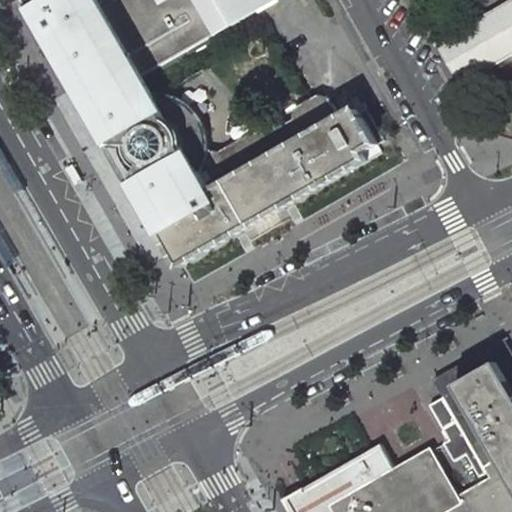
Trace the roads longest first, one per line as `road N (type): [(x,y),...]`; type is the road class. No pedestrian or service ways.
road 1 (tertiary): [(477,205),(146,369)]
road 2 (tertiary): [(185,436),(511,268)]
road 3 (secondary): [(146,369),(0,117)]
road 4 (residential): [(363,0),(477,205)]
road 5 (secondary): [(0,286),(72,410)]
